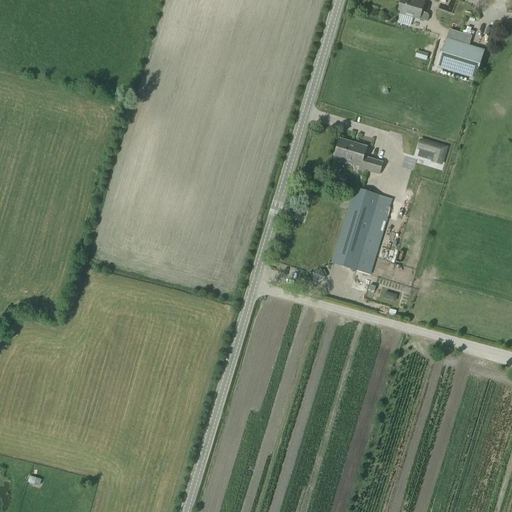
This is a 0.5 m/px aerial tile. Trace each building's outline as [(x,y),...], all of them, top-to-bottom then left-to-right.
[(401,0),(398,14),(426,22),(428,17),(426,14),(420,13),(423,2),(415,0),(401,0)] [(445,40),(437,68),(475,80),(484,51),(445,40)] [(340,140),(334,159),(360,167),(359,168),(378,174),(381,165),(361,158),(364,148),(340,140)] [(420,141),(417,151),(418,151),(434,156),(432,163),(441,166),(445,149),(421,142),(420,141)] [(354,189),(331,263),(370,276),(388,213),(387,213),(390,201),(354,189)]
